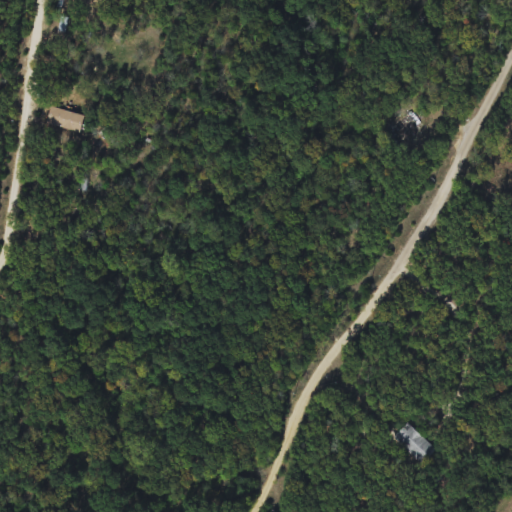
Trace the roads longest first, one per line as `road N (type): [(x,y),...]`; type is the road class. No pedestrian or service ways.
road 1 (track): [(408,256),(335,354),(254,511)]
road 2 (residential): [(511,58),(408,256)]
